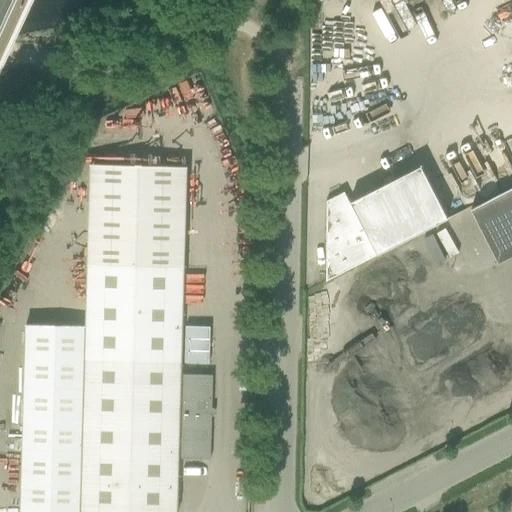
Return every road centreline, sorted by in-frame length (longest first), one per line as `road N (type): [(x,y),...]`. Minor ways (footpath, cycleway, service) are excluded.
road 1 (unclassified): [(279,511),(284,79)]
road 2 (unclassified): [(0,63),(111,58),(232,22),(267,39),(284,79)]
road 3 (unknown): [(283,169),(399,133),(446,67)]
road 4 (unclassified): [(369,511),(511,438)]
